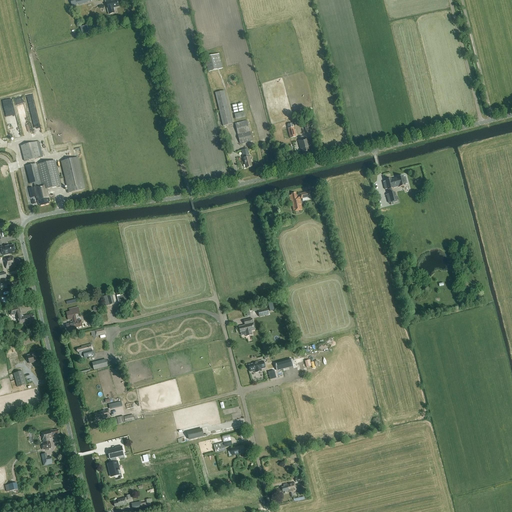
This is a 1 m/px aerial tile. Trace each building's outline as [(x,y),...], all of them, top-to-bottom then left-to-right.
[(115,9),(115,8),(119,7),(116,0),(111,1),(110,0),(106,0),(105,0),(107,9),(108,15),(114,13),(113,11),(114,10),(115,9)] [(86,25),(80,27),(82,35),(89,33),(86,25)] [(204,58),(208,72),(223,68),(219,54),(204,58)] [(232,124),(224,91),(215,93),(223,126),(232,124)] [(15,98),(19,114),(27,111),(23,96),(15,98)] [(247,121),(235,124),(237,135),(249,132),(247,121)] [(288,128),(287,129),(290,138),(296,137),(293,127),(288,128)] [(237,135),(240,143),(252,140),(249,132),(237,135)] [(303,154),(310,153),(308,147),(310,147),(307,138),(298,141),(300,149),(301,151),(302,151),(303,154)] [(39,141),(20,146),(24,161),(43,157),(39,141)] [(249,156),(248,149),(247,149),(241,150),(243,158),(245,169),(252,166),(250,156),(249,156)] [(61,161),(68,193),(85,189),(78,157),(61,161)] [(49,198),(47,188),(61,185),(55,160),(37,165),(36,164),(26,166),(30,184),(34,184),(35,187),(34,187),(37,199),(38,205),(40,204),(40,206),(49,204),(49,202),(50,202),(49,198)] [(407,184),(405,176),(403,177),(403,176),(396,177),(397,178),(391,180),(391,178),(385,180),(385,181),(383,181),(385,189),(387,189),(387,190),(390,189),(391,193),(386,194),(388,203),(397,201),(395,192),(392,193),(391,189),(393,188),(393,187),(399,186),(399,187),(405,186),(405,185),(407,184)] [(294,212),(302,210),(299,197),(297,198),(295,193),(291,194),(292,196),(289,196),(290,200),(291,200),(294,212)] [(3,256),(12,253),(12,252),(15,252),(13,245),(7,247),(7,246),(0,247),(0,256),(3,256)] [(15,265),(20,264),(19,258),(14,259),(13,256),(4,259),(6,269),(16,267),(15,265)] [(11,288),(9,281),(0,283),(0,285),(1,291),(11,288)] [(28,295),(33,294),(32,290),(30,290),(30,289),(21,291),(21,292),(19,293),(20,299),(28,297),(28,295)] [(122,296),(122,294),(117,295),(119,303),(126,301),(125,295),(122,296)] [(15,297),(8,298),(10,306),(17,305),(15,297)] [(16,314),(17,317),(19,325),(29,322),(29,323),(34,322),(33,319),(35,319),(33,314),(27,316),(27,315),(22,316),(19,306),(9,309),(11,316),(16,314)] [(81,320),(77,321),(75,314),(80,313),(79,308),(70,310),(70,312),(66,312),(68,320),(72,319),(72,322),(70,322),(71,324),(66,325),(68,331),(72,330),(72,329),(83,326),(81,320)] [(259,317),(268,315),(267,308),(257,311),(259,317)] [(241,335),(243,335),(245,334),(246,337),(252,335),(251,331),(255,330),(252,319),(244,321),(245,326),(239,327),(240,333),(241,333),(241,335)] [(78,353),(79,353),(79,354),(83,353),(84,357),(93,355),(92,350),(91,344),(81,346),(81,348),(77,349),(78,353)] [(29,364),(42,361),(40,352),(27,356),(29,364)] [(291,359),(275,363),(277,371),(293,366),(291,359)] [(106,360),(92,363),(94,371),(108,367),(106,360)] [(253,364),(249,365),(250,372),(254,371),(255,373),(262,371),(261,369),(264,368),(262,361),(259,362),(259,361),(253,363),(253,364)] [(13,374),(17,387),(26,385),(22,371),(13,374)] [(109,413),(108,410),(99,412),(100,413),(94,414),(95,418),(97,418),(97,420),(110,417),(109,413)] [(202,428),(187,432),(189,440),(204,436),(202,428)] [(49,441),(49,439),(52,438),(58,436),(58,434),(59,433),(58,430),(52,431),(52,430),(41,433),(43,440),(44,440),(44,442),(41,443),(43,450),(51,448),(50,441),(49,441)] [(232,445),(231,441),(214,445),(216,453),(226,451),(225,447),(232,445)] [(109,449),(107,450),(110,459),(112,459),(112,463),(107,464),(111,477),(119,475),(118,471),(119,471),(118,469),(119,469),(117,462),(116,462),(115,458),(119,457),(119,459),(125,458),(122,446),(115,448),(115,449),(109,451),(109,449)] [(232,456),(245,453),(243,446),(231,449),(232,456)] [(285,493),(296,490),(294,482),(287,484),(283,485),(284,487),(282,487),(283,491),(284,491),(285,493)] [(9,491),(18,489),(17,483),(8,485),(9,491)] [(127,500),(130,500),(129,495),(126,496),(127,498),(125,498),(117,500),(118,501),(114,502),(115,507),(119,506),(127,505),(126,501),(127,500)]
